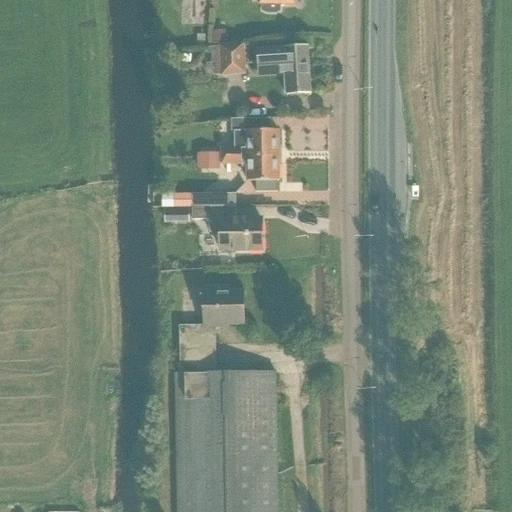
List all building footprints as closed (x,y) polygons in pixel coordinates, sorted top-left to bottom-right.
[(276,14),(280,12),(281,4),(293,4),(293,1),(293,0),(260,0),(261,3),(260,11),(265,14),(276,14)] [(212,32),(212,45),(226,45),(226,31),(212,32)] [(220,46),(221,76),(245,75),(243,45),(220,46)] [(258,72),(284,70),(285,96),(310,94),(307,47),(257,51),(258,72)] [(234,149),(221,149),(221,158),(278,157),(278,131),(270,131),(270,119),(231,120),(231,132),(234,132),(234,149)] [(219,154),(197,154),(197,165),(219,165),(219,154)] [(277,182),(279,182),(278,157),(221,158),(221,165),(241,165),(241,162),(247,162),(247,182),(256,182),(256,193),(277,193),(277,182)] [(192,209),(235,208),(235,195),(192,195),(174,196),(174,208),(192,208),(192,209)] [(261,220),(235,220),(235,208),(192,209),(192,222),(209,222),(209,234),(220,234),(220,252),(261,252),(261,220)] [(188,210),(177,210),(177,224),(188,224),(188,210)] [(167,264),(168,275),(194,272),(193,260),(167,264)] [(175,375),(176,511),(277,511),(275,374),(215,374),(215,328),(220,328),(220,325),(243,324),(242,293),(228,293),(228,287),(204,288),(205,327),(180,327),(180,375),(175,375)]
